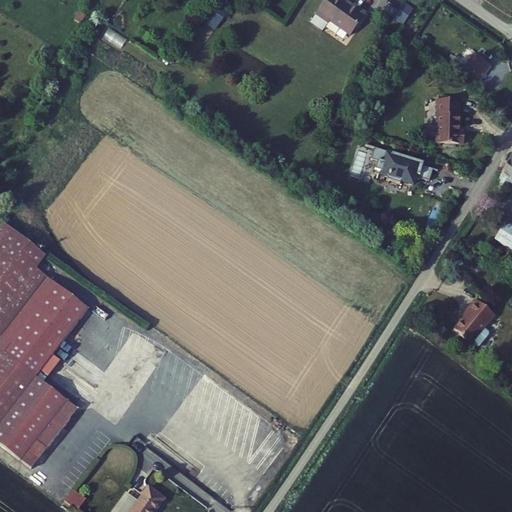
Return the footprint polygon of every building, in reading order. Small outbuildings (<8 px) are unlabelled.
[(349,6),(341,0),(318,0),(309,15),(323,23),(324,20),(347,35),(363,11),(351,3),(349,6)] [(220,27),(229,15),(219,7),(210,20),(220,27)] [(421,15),(413,10),(402,26),(410,31),(421,15)] [(456,57),(452,65),(478,84),(490,66),(477,56),(471,66),(456,57)] [(459,101),(440,100),(437,151),(464,153),(464,140),(461,140),(461,117),(458,117),(459,101)] [(423,168),(375,154),(372,166),(380,168),(376,180),(389,183),(388,187),(401,190),(402,187),(414,190),(417,182),(431,186),(434,174),(423,171),(423,168)] [(511,162),(502,181),(511,188),(511,162)] [(511,188),(502,181),(489,201),(500,208),(511,191),(511,188)] [(511,228),(505,236),(494,251),(511,263),(511,228)] [(45,468),(53,459),(87,417),(47,384),(101,318),(48,273),(53,268),(56,264),(14,230),(0,248),(0,445),(38,477),(45,468)] [(478,309),(458,339),(476,353),(496,324),(478,309)] [(150,511),(155,505),(139,493),(132,503),(126,497),(124,500),(121,498),(109,511),(150,511)] [(81,498),(70,510),(72,511),(91,511),(94,510),(81,498)]
